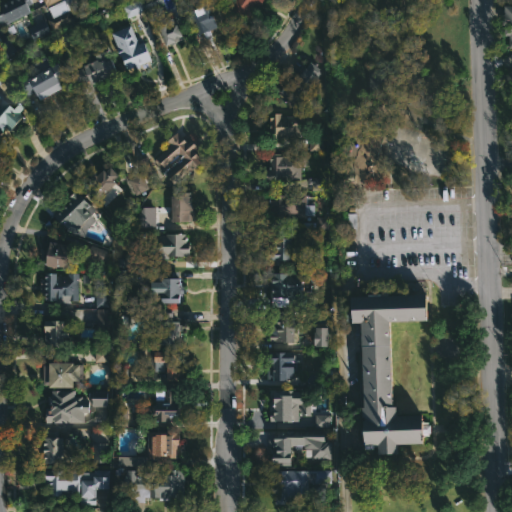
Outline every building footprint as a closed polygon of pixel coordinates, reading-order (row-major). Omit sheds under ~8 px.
[(34,0),(35,2),(30,4),(33,10),(10,22),(9,19),(2,23),(0,19),(0,7),(2,7),(1,4),(9,0),(34,0)] [(75,0),(84,14),(76,18),(77,20),(54,32),(48,20),(59,14),(56,7),(49,10),(44,0),(75,0)] [(127,18),(144,11),(139,0),(138,0),(122,7),(127,18)] [(164,0),(165,3),(147,11),(142,0),(164,0)] [(264,0),(263,2),(259,7),(258,6),(244,24),(225,10),(232,0),(264,0)] [(509,48),(511,47),(511,5),(502,5),(503,36),(508,36),(509,48)] [(202,7),(205,14),(214,11),(221,27),(202,35),(192,11),(202,7)] [(173,44),(167,46),(158,26),(176,18),(185,38),(173,44)] [(34,40),(50,33),(45,21),(28,27),(34,40)] [(133,24),(141,44),(146,42),(152,60),(128,70),(113,32),(133,24)] [(0,49),(6,58),(16,51),(8,39),(0,44),(0,49)] [(108,51),(112,59),(113,59),(118,74),(81,88),(74,71),(96,61),(94,56),(108,51)] [(51,55),(57,65),(60,63),(67,75),(60,79),(65,88),(43,101),(37,92),(26,98),(21,89),(32,83),(30,80),(42,73),(36,64),(51,55)] [(304,67),(310,71),(313,67),(320,72),(317,76),(319,77),(295,109),(281,99),(284,94),(281,92),(289,82),(291,84),(304,67)] [(371,93),(369,93),(369,68),(384,69),(384,93),(371,93)] [(4,98),(11,105),(16,99),(26,107),(21,112),(26,117),(15,129),(8,123),(1,130),(6,135),(0,141),(0,91),(6,96),(4,98)] [(282,113),(282,117),(310,117),(310,129),(301,129),(301,137),(297,138),(297,146),(271,147),(271,114),(282,113)] [(184,139),(188,142),(192,138),(199,146),(194,150),(204,161),(191,173),(189,171),(175,184),(161,170),(164,168),(156,158),(168,148),(165,144),(179,132),(184,139)] [(309,150),(322,150),(321,139),(309,139),(309,150)] [(150,188),(137,196),(127,180),(142,171),(136,161),(146,154),(158,173),(146,181),(150,188)] [(281,154),(281,156),(306,156),(307,167),(302,167),(302,180),(291,180),(291,176),(280,176),(280,182),(269,182),(269,154),(281,154)] [(112,167),(120,175),(97,197),(86,185),(98,174),(99,175),(105,169),(107,172),(112,167)] [(325,190),(324,178),(309,178),(310,191),(325,190)] [(76,189),(96,210),(92,215),(96,220),(80,236),(68,231),(54,215),(71,201),(68,198),(76,189)] [(193,193),(193,210),(195,210),(195,223),(172,223),(172,196),(186,196),(186,193),(193,193)] [(305,195),(305,212),(330,213),(330,229),(305,229),(306,218),(288,218),(288,221),(275,221),(273,209),(271,209),(271,194),(305,195)] [(155,227),(156,207),(138,207),(138,227),(155,227)] [(355,238),(355,214),(345,214),(345,238),(355,238)] [(187,233),(187,242),(190,242),(190,256),(186,256),(186,257),(151,257),(151,236),(166,236),(166,234),(187,233)] [(294,239),(294,261),(292,261),(292,266),(274,266),(274,260),(271,260),(271,250),(277,250),(278,238),(294,239)] [(83,245),(81,262),(70,260),(69,268),(47,264),(51,239),(83,245)] [(128,290),(114,290),(114,269),(117,269),(117,255),(143,255),(143,267),(128,267),(128,290)] [(59,272),(59,298),(45,298),(45,295),(41,295),(41,276),(46,276),(46,271),(59,272)] [(292,274),(306,275),(306,297),(287,297),(287,304),(272,304),(272,302),(265,302),(265,290),(273,290),(273,274),(292,274)] [(184,286),(184,294),(181,294),(181,304),(161,304),(162,294),(161,294),(162,278),(182,279),(182,286),(184,286)] [(108,286),(96,286),(95,307),(108,307),(108,286)] [(387,324),(391,421),(425,419),(426,425),(432,425),(432,433),(426,434),(427,445),(397,446),(397,452),(377,453),(377,444),(374,444),(374,449),(363,449),(361,404),(365,404),(362,325),(353,325),(352,297),(430,294),(431,322),(387,324)] [(110,342),(98,342),(98,309),(110,309),(110,342)] [(296,312),(296,323),(300,323),(300,330),(297,330),(297,340),(294,340),(294,342),(270,340),(271,312),(296,312)] [(65,318),(65,327),(70,327),(70,335),(65,335),(65,344),(51,344),(51,330),(45,330),(46,318),(65,318)] [(181,322),(180,342),(161,341),(162,339),(155,338),(155,325),(160,325),(160,321),(181,322)] [(327,327),(314,327),(314,346),(327,347),(327,327)] [(95,361),(109,362),(109,342),(96,341),(95,361)] [(179,347),(179,365),(184,365),(184,373),(180,373),(180,379),(168,379),(169,370),(156,370),(156,349),(168,349),(168,347),(179,347)] [(288,378),(277,378),(277,370),(269,370),(269,352),(297,352),(297,377),(288,378)] [(75,361),(75,363),(81,363),(81,379),(75,379),(75,386),(50,386),(50,382),(43,382),(43,363),(50,363),(50,360),(75,361)] [(176,388),(176,405),(182,405),(182,415),(174,415),(174,420),(159,420),(159,415),(145,414),(145,404),(164,404),(164,388),(176,388)] [(82,395),(82,399),(90,399),(90,411),(84,411),(84,422),(46,421),(46,413),(48,413),(48,410),(52,410),(52,404),(49,404),(49,395),(52,396),(52,389),(75,390),(75,395),(82,395)] [(293,389),(293,391),(302,391),(302,404),(298,404),(298,420),(269,420),(269,410),(273,410),(274,403),(270,403),(270,389),(293,389)] [(107,406),(107,391),(92,391),(92,406),(107,406)] [(116,406),(116,424),(127,424),(128,406),(116,406)] [(314,427),(328,427),(328,415),(314,414),(314,427)] [(177,430),(177,433),(180,433),(180,442),(184,442),(184,457),(167,457),(167,463),(157,463),(156,457),(148,457),(148,431),(177,430)] [(326,432),(326,442),(332,442),(331,459),(312,459),(312,450),(306,450),(306,446),(293,445),(293,464),(291,464),(291,466),(276,466),(277,447),(270,447),(270,431),(326,432)] [(65,439),(64,465),(45,465),(45,453),(43,453),(43,448),(45,448),(45,438),(65,439)] [(105,444),(92,443),(91,462),(104,463),(105,444)] [(127,466),(127,468),(136,468),(136,474),(169,473),(169,468),(181,468),(181,496),(170,496),(170,499),(160,499),(160,496),(144,496),(144,502),(132,502),(132,488),(126,488),(126,475),(115,475),(115,469),(118,469),(118,467),(127,466)] [(110,468),(111,487),(97,485),(96,504),(80,504),(80,493),(71,493),(71,490),(62,489),(62,495),(51,495),(51,489),(50,489),(50,485),(44,485),(46,469),(93,471),(93,468),(110,468)] [(309,483),(309,494),(296,493),(296,497),(289,497),(289,504),(275,504),(275,485),(272,485),(272,469),(333,470),(332,483),(309,483)]
